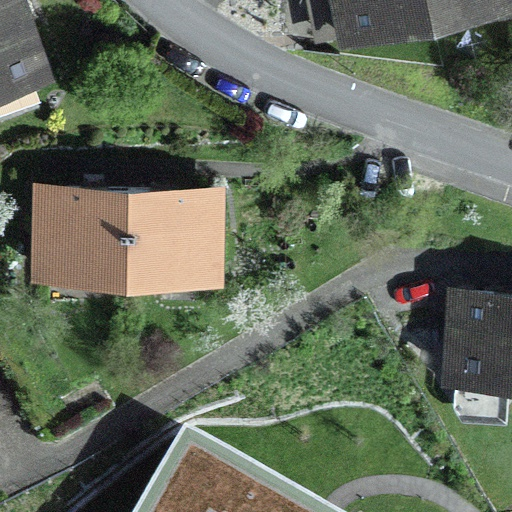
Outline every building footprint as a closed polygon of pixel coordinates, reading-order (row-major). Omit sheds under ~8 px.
[(14,0),(0,0),(0,87),(40,74),(14,0)] [(425,0),(335,0),(343,37),(429,19),(425,0)] [(511,0),(425,0),(429,19),(511,1),(511,0)] [(125,191),(37,189),(35,271),(123,273),(125,191)] [(213,192),(125,191),(123,273),(211,275),(213,192)] [(511,296),(452,293),(447,375),(511,379),(511,296)] [(291,511),(188,454),(154,511),(291,511)]
